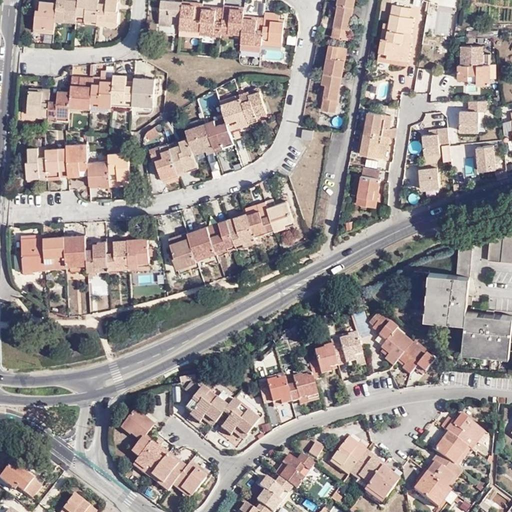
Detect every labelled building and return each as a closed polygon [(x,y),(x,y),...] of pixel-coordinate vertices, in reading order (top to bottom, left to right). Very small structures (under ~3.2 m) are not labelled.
[(56,20),(58,3),(57,0),(49,0),(50,2),(41,1),(40,9),(37,8),(35,26),(55,28),(56,20)] [(57,0),(58,3),(56,20),(65,20),(65,17),(77,18),(78,0),(57,0)] [(78,0),(77,18),(77,22),(85,22),(85,19),(97,20),(98,0),(78,0)] [(118,0),(98,0),(97,20),(119,22),(119,10),(118,10),(118,0)] [(180,24),(182,1),(173,0),(161,0),(161,7),(160,12),(159,25),(172,26),(172,23),(180,24)] [(203,5),(203,2),(182,0),(182,1),(180,24),(180,28),(201,30),(203,5)] [(338,0),(331,36),(348,39),(355,0),(338,0)] [(511,0),(473,0),(474,20),(511,20),(511,0)] [(244,18),(245,6),(224,4),(224,7),(222,32),(242,34),(244,18)] [(203,5),(201,30),(222,32),(224,7),(203,5)] [(388,57),(409,61),(412,43),(410,43),(414,18),(410,16),(412,8),(393,5),(389,23),(387,38),(382,38),(379,52),(388,53),(388,57)] [(439,5),(433,35),(453,40),(460,9),(439,5)] [(280,13),(265,11),(264,19),(263,41),(282,43),(284,21),(280,20),(280,13)] [(242,34),(242,37),(241,42),(262,44),(263,41),(264,19),(244,18),(242,34)] [(180,28),(179,35),(200,37),(201,30),(180,28)] [(348,48),(329,44),(322,83),(326,84),(321,110),(335,113),(348,48)] [(484,45),(462,46),(462,64),(458,64),(458,79),(469,79),(469,74),(477,73),(477,84),(491,84),(491,64),(484,64),(484,45)] [(408,66),(409,61),(388,57),(388,53),(379,52),(378,60),(408,66)] [(114,74),(114,70),(102,69),(102,76),(114,77),(114,74)] [(469,74),(469,79),(469,85),(477,84),(477,73),(469,74)] [(112,103),(133,104),(134,84),(127,84),(127,81),(128,75),(114,74),(114,77),(112,101),(112,103)] [(94,77),(72,76),(71,90),(70,107),(91,108),(94,77)] [(102,76),(94,76),(94,77),(91,108),(91,111),(111,112),(112,103),(112,101),(114,77),(102,76)] [(156,78),(134,77),(134,81),(134,84),(133,104),(138,105),(154,106),(156,78)] [(51,91),(51,88),(41,88),(41,90),(30,89),(28,114),(39,115),(39,118),(49,118),(49,115),(51,91)] [(59,92),(51,91),(49,115),(70,116),(70,107),(71,90),(59,90),(59,92)] [(249,91),(240,94),(248,120),(250,123),(259,120),(258,117),(268,113),(260,91),(250,94),(249,91)] [(248,120),(240,94),(220,101),(224,113),(225,115),(230,131),(240,127),(239,123),(248,120)] [(470,101),(469,109),(459,109),(459,131),(480,130),(479,111),(486,110),(486,100),(470,101)] [(369,111),(368,111),(365,132),(361,152),(361,154),(385,158),(386,148),(389,149),(391,137),(396,137),(397,128),(390,129),(393,116),(369,111)] [(206,122),(216,152),(225,149),(223,144),(234,140),(230,131),(225,115),(215,119),(206,122)] [(206,122),(205,119),(185,125),(186,129),(206,122)] [(208,154),(216,152),(206,122),(186,129),(189,137),(193,150),(205,146),(207,151),(208,154)] [(437,128),(437,133),(422,134),(424,154),(440,152),(439,144),(448,142),(447,126),(437,128)] [(148,132),(145,135),(150,141),(160,135),(156,127),(148,132)] [(303,129),(302,138),(312,140),(313,130),(303,129)] [(179,173),(199,166),(195,155),(193,150),(189,137),(180,140),(181,144),(170,147),(179,173)] [(225,149),(235,145),(234,140),(223,144),(225,149)] [(67,144),(67,147),(68,170),(89,168),(89,162),(87,143),(67,144)] [(159,168),(163,178),(179,173),(170,147),(169,144),(150,151),(153,161),(157,160),(159,168)] [(503,150),(495,152),(494,144),(477,146),(478,169),(496,166),(504,166),(503,150)] [(46,148),(46,146),(29,147),(30,158),(30,164),(27,164),(28,178),(48,176),(46,148)] [(193,150),(195,155),(207,151),(205,146),(193,150)] [(48,176),(61,175),(61,171),(68,170),(67,147),(46,148),(48,176)] [(109,160),(111,187),(125,186),(125,181),(133,181),(132,156),(124,157),(124,151),(109,152),(109,160)] [(466,157),(467,174),(475,173),(474,157),(466,157)] [(367,159),(366,166),(378,168),(378,161),(367,159)] [(102,187),(111,187),(109,160),(89,162),(89,168),(89,173),(90,184),(102,183),(102,187)] [(437,186),(437,165),(419,167),(421,187),(437,186)] [(362,174),(380,177),(381,170),(364,167),(362,174)] [(164,181),(180,176),(179,173),(163,178),(164,181)] [(382,178),(380,177),(362,174),(357,203),(377,207),(382,178)] [(89,175),(72,177),(72,186),(90,185),(89,175)] [(273,198),(265,201),(267,207),(275,204),(273,198)] [(274,228),(275,231),(287,227),(286,224),(295,221),(288,200),(275,204),(267,207),(274,228)] [(267,207),(265,201),(258,203),(259,204),(260,208),(247,212),(255,235),(274,228),(267,207)] [(247,212),(246,208),(233,212),(234,216),(247,212)] [(234,216),(227,218),(236,245),(243,242),(242,239),(255,235),(247,212),(234,216)] [(236,245),(227,218),(219,221),(220,225),(209,229),(217,251),(236,245)] [(208,225),(209,229),(220,225),(219,221),(208,225)] [(209,229),(208,225),(197,229),(199,233),(189,236),(197,258),(217,251),(209,229)] [(511,231),(491,239),(488,260),(511,262),(511,231)] [(189,236),(188,232),(178,235),(180,239),(171,243),(174,251),(176,256),(174,257),(178,269),(199,262),(197,258),(189,236)] [(87,248),(86,234),(66,235),(67,265),(70,265),(88,264),(87,248)] [(67,265),(66,235),(58,236),(44,237),(46,269),(68,268),(67,265)] [(35,270),(46,269),(44,237),(22,238),(24,271),(35,270)] [(128,239),(130,264),(130,267),(140,266),(139,262),(151,262),(149,237),(128,239)] [(128,239),(107,240),(109,265),(130,264),(128,239)] [(88,264),(89,271),(97,271),(96,266),(109,265),(107,240),(94,241),(95,248),(87,248),(88,264)] [(468,303),(469,296),(474,244),(459,249),(457,275),(429,272),(425,319),(466,323),(463,353),(510,357),(511,337),(511,315),(494,314),(487,314),(467,312),(468,303)] [(365,312),(356,315),(360,328),(369,326),(365,312)] [(413,343),(397,330),(398,329),(383,316),(384,316),(379,312),(369,324),(374,328),(373,329),(380,335),(379,336),(387,342),(381,349),(383,350),(389,355),(387,357),(395,364),(397,362),(399,361),(413,343)] [(298,325),(289,332),(294,339),(302,335),(298,325)] [(363,355),(357,334),(348,337),(348,338),(339,341),(340,344),(333,346),(334,350),(338,366),(346,364),(344,360),(363,355)] [(428,352),(414,341),(413,343),(426,354),(428,352)] [(435,362),(426,354),(413,343),(399,361),(413,372),(415,370),(417,366),(426,373),(435,362)] [(331,368),(338,366),(334,350),(324,353),(324,350),(315,352),(317,361),(309,363),(312,375),(314,380),(322,378),(321,376),(320,371),(331,368)] [(344,360),(346,364),(356,362),(364,359),(363,355),(344,360)] [(385,359),(394,366),(395,364),(387,357),(385,359)] [(358,368),(366,365),(364,359),(356,362),(358,368)] [(399,361),(397,362),(404,367),(402,369),(410,375),(413,372),(399,361)] [(417,366),(415,370),(423,376),(426,373),(417,366)] [(287,385),(292,403),(299,401),(299,400),(307,398),(307,399),(318,396),(314,380),(312,375),(303,377),(302,376),(293,378),(295,383),(287,385)] [(260,390),(264,405),(273,403),(281,401),(282,406),(292,403),(287,385),(286,380),(286,379),(277,381),(277,380),(267,382),(268,387),(260,390)] [(201,389),(192,382),(185,391),(194,399),(201,389)] [(206,415),(216,423),(224,413),(233,402),(222,393),(217,398),(203,387),(201,389),(194,399),(186,409),(192,414),(190,416),(200,423),(203,420),(206,415)] [(301,406),(319,402),(318,396),(307,399),(307,398),(299,400),(299,401),(301,406)] [(233,402),(224,413),(230,418),(221,428),(231,436),(234,432),(237,428),(247,436),(260,420),(248,411),(244,416),(241,420),(234,415),(237,411),(242,405),(234,400),(233,402)] [(152,442),(157,436),(150,431),(155,425),(136,410),(122,426),(132,434),(131,434),(140,442),(132,453),(139,458),(150,444),(152,442)] [(244,416),(237,411),(234,415),(241,420),(244,416)] [(459,412),(453,421),(456,423),(462,415),(459,412)] [(203,420),(213,427),(216,423),(206,415),(203,420)] [(471,449),(472,450),(478,442),(476,441),(484,431),(462,415),(456,423),(453,421),(449,418),(441,427),(447,431),(471,449)] [(132,434),(122,426),(121,428),(130,436),(131,434),(132,434)] [(237,428),(234,432),(244,440),(247,436),(237,428)] [(465,457),(471,449),(447,431),(439,441),(441,443),(435,451),(438,453),(455,465),(463,455),(465,457)] [(476,441),(478,442),(482,446),(490,436),(484,431),(476,441)] [(357,447),(359,444),(349,437),(347,440),(357,447)] [(367,451),(367,450),(359,444),(357,447),(347,440),(333,460),(342,467),(340,469),(348,475),(350,473),(367,451)] [(439,441),(433,449),(435,451),(441,443),(439,441)] [(160,448),(152,442),(150,444),(159,450),(160,448)] [(324,447),(316,442),(309,453),(318,459),(324,447)] [(142,472),(150,479),(151,478),(153,475),(168,456),(169,455),(160,448),(159,450),(150,444),(139,458),(135,463),(144,470),(142,472)] [(383,467),(376,461),(378,458),(367,451),(350,473),(361,482),(362,479),(370,485),(383,467)] [(457,478),(463,472),(457,467),(455,465),(438,453),(430,463),(433,465),(427,473),(428,473),(446,487),(455,477),(457,478)] [(178,461),(170,454),(169,455),(168,456),(176,463),(178,461)] [(287,468),(280,478),(293,487),(297,490),(305,479),(300,475),(305,468),(310,472),(316,465),(302,455),(297,461),(289,455),(282,464),(283,464),(287,468)] [(455,465),(457,467),(465,457),(463,455),(455,465)] [(159,485),(169,492),(173,486),(187,468),(178,461),(176,463),(168,456),(153,475),(162,482),(159,485)] [(383,467),(385,464),(378,458),(376,461),(383,467)] [(331,462),(340,469),(342,467),(333,460),(331,462)] [(14,461),(0,477),(0,478),(15,490),(18,487),(24,492),(25,491),(33,498),(40,489),(42,486),(20,469),(21,467),(14,461)] [(201,468),(192,462),(187,468),(173,486),(182,492),(183,490),(192,497),(207,478),(198,471),(201,468)] [(135,463),(133,466),(142,472),(144,470),(135,463)] [(430,463),(424,471),(427,473),(433,465),(430,463)] [(283,464),(276,474),(280,478),(287,468),(283,464)] [(370,485),(368,487),(367,489),(384,502),(398,482),(389,475),(391,473),(383,467),(370,485)] [(209,475),(201,468),(198,471),(207,478),(209,475)] [(305,479),(310,472),(305,468),(300,475),(305,479)] [(424,471),(424,470),(416,481),(420,484),(428,473),(427,473),(424,471)] [(314,494),(332,487),(326,473),(308,481),(314,494)] [(389,475),(398,482),(400,480),(391,473),(389,475)] [(438,509),(444,501),(440,498),(448,488),(446,487),(428,473),(420,484),(415,490),(438,509)] [(151,478),(159,485),(162,482),(153,475),(151,478)] [(258,485),(260,487),(267,477),(265,476),(258,485)] [(265,491),(257,501),(258,502),(271,511),(275,511),(283,502),(278,498),(283,491),(288,495),(293,487),(280,478),(276,484),(267,477),(260,487),(265,491)] [(448,488),(449,489),(457,478),(455,477),(446,487),(448,488)] [(444,501),(452,491),(449,489),(448,488),(440,498),(444,501)] [(367,489),(365,491),(382,504),(384,502),(367,489)] [(183,490),(182,492),(191,499),(192,497),(183,490)] [(283,502),(288,495),(283,491),(278,498),(283,502)] [(75,494),(63,509),(67,511),(97,511),(98,511),(75,494)] [(3,502),(0,505),(0,511),(6,511),(10,507),(3,502)] [(271,511),(258,502),(254,509),(246,503),(240,511),(271,511)]
